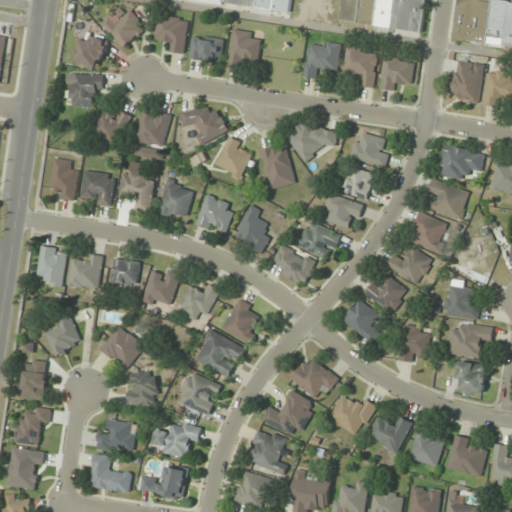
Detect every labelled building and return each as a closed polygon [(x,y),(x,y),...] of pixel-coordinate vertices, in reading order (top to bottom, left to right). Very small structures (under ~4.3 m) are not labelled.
[(200,0),(290,14),(292,0),(200,0)] [(423,32),(427,0),(343,0),(341,21),(423,32)] [(458,0),(453,36),(511,45),(511,1),(503,0),(458,0)] [(103,25),(125,48),(147,26),(132,10),(126,16),(119,9),(103,25)] [(189,20),(159,16),(156,39),(168,40),(166,50),(185,53),(189,20)] [(246,67),(247,60),(260,61),(262,33),(234,31),(231,66),(246,67)] [(102,68),(110,42),(84,34),(76,60),(102,68)] [(225,39),(193,36),(191,60),(222,63),(225,39)] [(342,45),(309,41),(305,77),(318,79),(319,70),(339,72),(342,45)] [(380,50),(348,47),(345,73),(365,75),(364,87),(376,88),(380,50)] [(400,92),(402,83),(412,85),(416,61),(386,57),(381,89),(400,92)] [(480,101),(485,64),(457,60),(451,97),(480,101)] [(504,109),(505,100),(511,101),(511,73),(490,70),(485,106),(504,109)] [(70,106),(95,106),(95,95),(104,95),(104,75),(70,74),(70,106)] [(229,132),(213,102),(182,118),(188,128),(193,124),(204,145),(229,132)] [(133,116),(117,109),(114,114),(104,110),(93,134),(118,146),(133,116)] [(164,147),(172,116),(146,110),(138,140),(164,147)] [(288,140),(311,164),(336,139),(313,116),(288,140)] [(390,153),(382,150),(385,139),(365,133),(363,142),(357,141),(352,157),(386,167),(390,153)] [(241,180),(255,149),(229,138),(216,169),(241,180)] [(296,183),(287,144),(262,150),(272,189),(296,183)] [(486,153),(446,144),(439,174),(469,181),(472,171),(482,173),(486,153)] [(59,189),(59,199),(77,200),(78,170),(73,170),(73,159),(54,159),(54,189),(59,189)] [(494,191),(511,193),(511,162),(497,161),(494,191)] [(125,171),(121,196),(139,198),(137,209),(152,211),(156,179),(147,178),(148,165),(133,162),(132,171),(125,171)] [(378,177),(356,167),(344,190),(366,201),(378,177)] [(116,174),(86,172),(83,202),(113,204),(116,174)] [(196,189),(170,180),(160,209),(187,218),(196,189)] [(471,190),(433,180),(430,194),(438,196),(434,212),(464,220),(471,190)] [(325,209),(331,213),(328,219),(353,230),(364,207),(333,192),(325,209)] [(202,229),(231,230),(232,201),(203,199),(202,229)] [(264,252),(271,235),(265,232),(269,223),(260,219),(263,211),(252,206),(236,240),(264,252)] [(452,225),(423,212),(413,231),(419,234),(416,242),(439,253),(452,225)] [(305,286),(318,264),(284,244),(272,266),(305,286)] [(47,276),(46,286),(65,288),(68,249),(42,247),(39,275),(47,276)] [(405,260),(396,255),(389,268),(421,284),(434,259),(412,247),(405,260)] [(104,257),(85,254),(84,260),(74,259),(70,286),(100,290),(104,257)] [(112,282),(137,287),(142,263),(116,258),(112,282)] [(163,274),(154,271),(144,300),(170,309),(182,276),(165,270),(163,274)] [(410,291),(390,276),(383,285),(377,279),(366,294),(393,314),(410,291)] [(192,286),(180,308),(206,321),(222,290),(206,283),(202,291),(192,286)] [(481,302),(473,300),(475,289),(450,285),(446,314),(478,319),(481,302)] [(225,331),(249,342),(262,310),(238,300),(225,331)] [(344,322),(374,342),(383,329),(375,324),(381,314),(359,300),(344,322)] [(55,321),(58,329),(48,334),(57,357),(84,346),(71,314),(55,321)] [(450,354),(481,358),(483,337),(493,339),(495,329),(454,324),(450,354)] [(147,346),(122,325),(101,350),(127,371),(147,346)] [(428,357),(433,330),(407,325),(401,361),(416,364),(418,355),(428,357)] [(247,346),(210,330),(197,363),(232,377),(239,360),(241,361),(247,346)] [(294,380),(317,398),(323,390),(329,395),(341,378),(311,357),(294,380)] [(22,398),(45,402),(51,363),(28,360),(22,398)] [(459,362),(456,390),(485,393),(488,365),(459,362)] [(224,385),(190,371),(179,396),(188,400),(185,408),(209,419),(224,385)] [(158,373),(130,373),(130,407),(158,407),(158,373)] [(291,437),(295,427),(304,432),(314,412),(308,409),(313,401),(291,389),(279,410),(272,406),(263,422),(291,437)] [(376,410),(346,392),(329,420),(359,438),(376,410)] [(52,410),(34,407),(32,416),(21,415),(16,442),(39,446),(42,427),(49,428),(52,410)] [(398,453),(413,423),(404,418),(400,427),(381,417),(370,439),(398,453)] [(98,449),(134,453),(138,423),(110,420),(109,430),(101,429),(98,449)] [(153,450),(186,458),(188,447),(198,449),(202,429),(170,421),(168,431),(158,429),(153,450)] [(448,436),(419,427),(409,459),(438,468),(448,436)] [(287,438),(257,429),(248,463),(285,474),(288,464),(281,462),(287,438)] [(488,452),(472,449),(474,440),(456,436),(448,469),(482,477),(488,452)] [(511,457),(506,456),(507,445),(496,444),(492,484),(511,485),(511,457)] [(32,450),(13,447),(8,486),(36,490),(40,462),(31,461),(32,450)] [(134,472),(113,469),(114,458),(96,455),(91,487),(131,493),(134,472)] [(184,500),(190,470),(166,466),(164,478),(145,474),(142,491),(184,500)] [(310,511),(311,506),(329,508),(333,476),(296,471),(291,511),(310,511)] [(269,510),(277,480),(244,472),(236,502),(269,510)] [(337,487),(334,511),(345,511),(346,511),(349,511),(366,511),(369,483),(358,482),(357,490),(337,487)] [(439,511),(442,489),(414,486),(410,511),(439,511)] [(402,511),(405,496),(376,491),(371,511),(402,511)] [(30,511),(31,496),(4,496),(3,511),(30,511)] [(478,511),(479,503),(450,500),(449,511),(478,511)]
